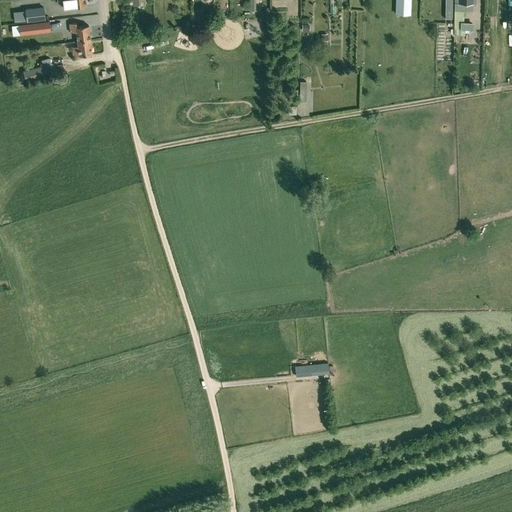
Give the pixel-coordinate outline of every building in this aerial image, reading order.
[(68,8),(86,6),(85,0),(62,0),(64,8),(68,8)] [(134,6),(133,0),(122,0),(124,9),(134,7),(134,6)] [(411,15),(410,0),(395,0),(395,14),(411,15)] [(454,4),(454,10),(473,10),(472,0),(458,0),(458,4),(456,4),(454,4)] [(45,20),(43,7),(25,9),(27,22),(45,20)] [(19,25),(20,35),(50,32),(49,21),(19,25)] [(78,41),(90,40),(88,25),(78,26),(77,23),(69,24),(71,33),(76,32),(77,41),(78,41)] [(249,26),(251,37),(265,35),(263,24),(249,26)] [(92,54),(90,40),(78,41),(77,41),(78,46),(72,47),(73,57),(92,54)] [(47,65),(42,66),(23,71),(25,82),(50,75),(47,65)] [(309,99),(309,79),(301,79),(300,99),(309,99)] [(315,364),(295,366),(296,377),(313,375),(313,374),(316,373),(316,374),(325,374),(323,363),(315,364)]
